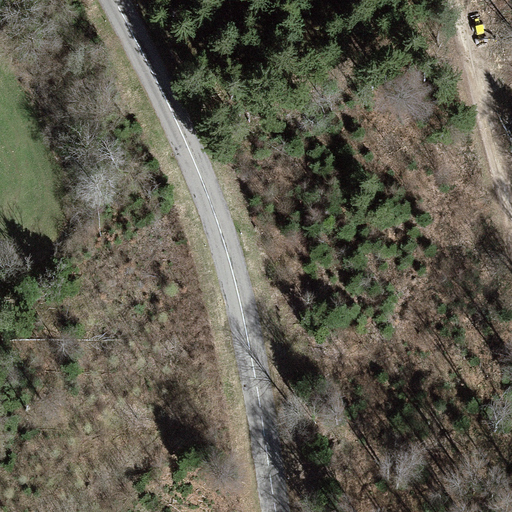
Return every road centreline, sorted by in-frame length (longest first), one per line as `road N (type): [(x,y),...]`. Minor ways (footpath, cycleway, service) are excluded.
road 1 (secondary): [(276,511),(223,241),(195,164),(114,0)]
road 2 (track): [(452,0),(511,236)]
